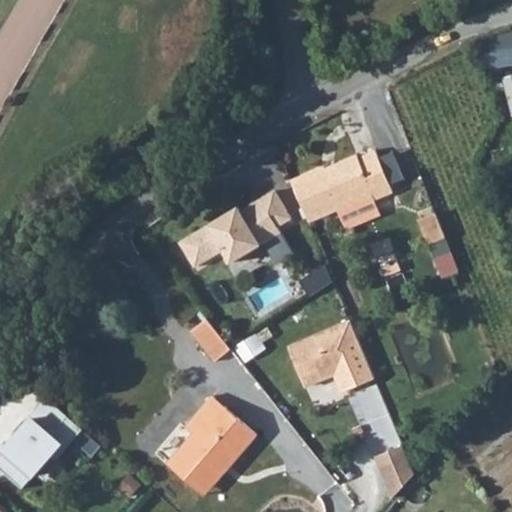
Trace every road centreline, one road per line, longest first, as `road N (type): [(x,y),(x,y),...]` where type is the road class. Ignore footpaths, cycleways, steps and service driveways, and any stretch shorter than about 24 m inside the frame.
road 1 (unclassified): [(0,339),(43,286),(164,183),(306,106)]
road 2 (unclassified): [(306,106),(511,15)]
